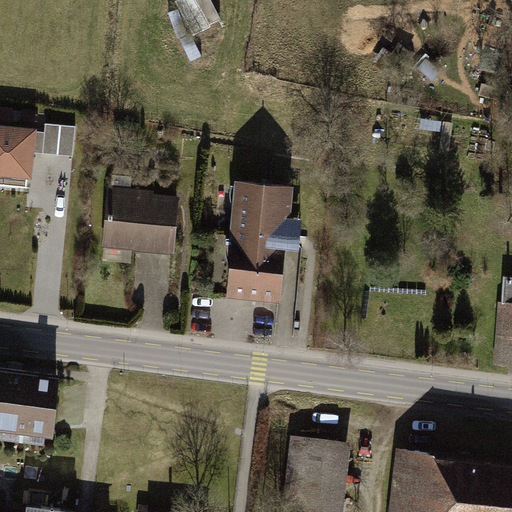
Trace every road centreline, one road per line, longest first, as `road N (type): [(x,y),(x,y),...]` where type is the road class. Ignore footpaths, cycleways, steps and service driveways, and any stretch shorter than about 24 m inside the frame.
road 1 (secondary): [(0,329),(511,398)]
road 2 (unknown): [(412,385),(398,422),(378,443),(369,511)]
